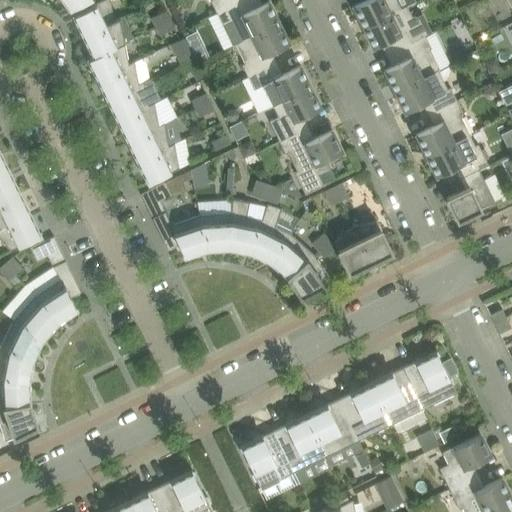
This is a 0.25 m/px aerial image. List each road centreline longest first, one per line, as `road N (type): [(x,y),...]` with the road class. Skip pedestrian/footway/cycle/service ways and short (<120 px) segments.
road 1 (residential): [(187,407),(34,86)]
road 2 (residential): [(449,280),(310,0)]
road 3 (tertiary): [(187,407),(449,280)]
road 4 (tertiary): [(0,499),(187,407)]
road 5 (residential): [(449,280),(511,411)]
